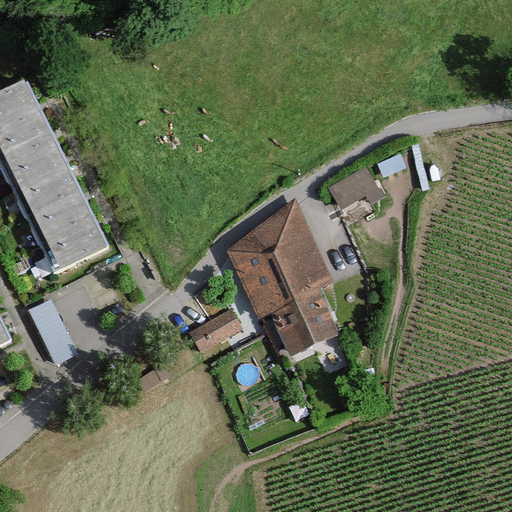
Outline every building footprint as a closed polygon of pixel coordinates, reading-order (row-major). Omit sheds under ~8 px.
[(32,80),(0,96),(0,163),(56,275),(115,246),(32,80)] [(362,169),(327,193),(341,214),(361,201),(367,210),(382,199),(362,169)] [(292,203),(226,256),(259,326),(271,319),(291,361),(335,337),(314,295),(330,284),(292,203)] [(50,303),(27,314),(54,368),(77,356),(50,303)] [(228,312),(190,335),(203,356),(241,333),(228,312)] [(0,353),(16,346),(0,313),(0,353)]
